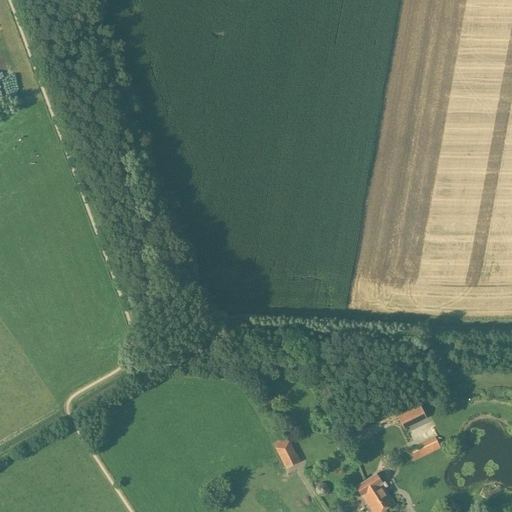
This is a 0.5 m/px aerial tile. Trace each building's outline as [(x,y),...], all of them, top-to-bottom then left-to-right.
[(404,413),(397,417),(403,429),(411,426),(404,413)] [(436,441),(435,437),(407,451),(412,462),(421,458),(423,462),(444,452),(438,440),(436,441)] [(286,466),(298,460),(289,441),(277,447),(286,466)] [(366,481),(385,510),(395,504),(393,500),(376,474),(366,481)] [(382,511),(385,510),(366,481),(355,488),(361,497),(362,497),(371,511),(382,511)]
